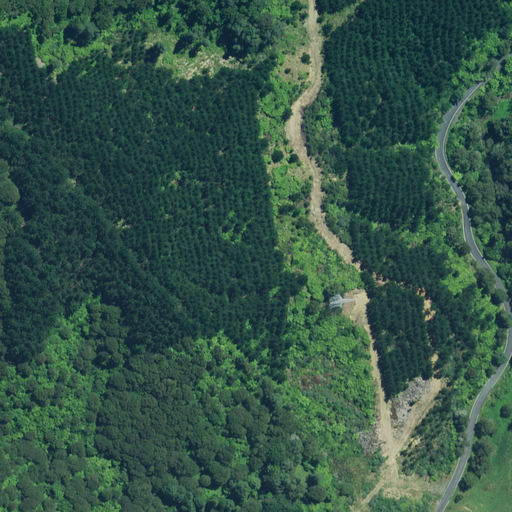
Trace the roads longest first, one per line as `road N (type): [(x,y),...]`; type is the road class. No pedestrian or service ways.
road 1 (unclassified): [(511,53),(459,107),(447,137),(458,196),(511,295)]
road 2 (unclassified): [(511,341),(438,511)]
